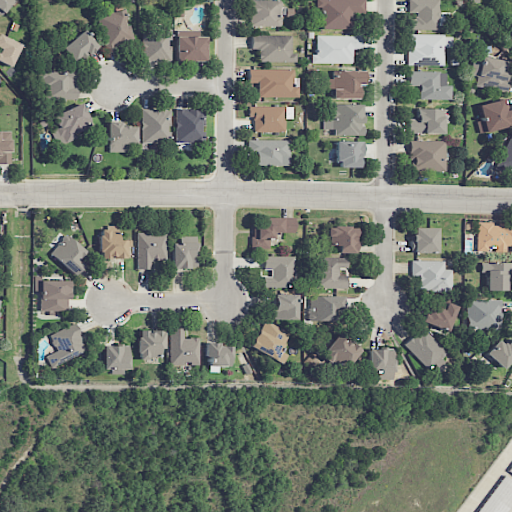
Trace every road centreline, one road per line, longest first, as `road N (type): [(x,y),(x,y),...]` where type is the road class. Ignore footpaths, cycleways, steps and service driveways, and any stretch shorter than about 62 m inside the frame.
road 1 (residential): [(0,196),(511,202)]
road 2 (residential): [(387,0),(385,311)]
road 3 (residential): [(227,195),(226,303),(111,304)]
road 4 (residential): [(227,0),(227,195)]
